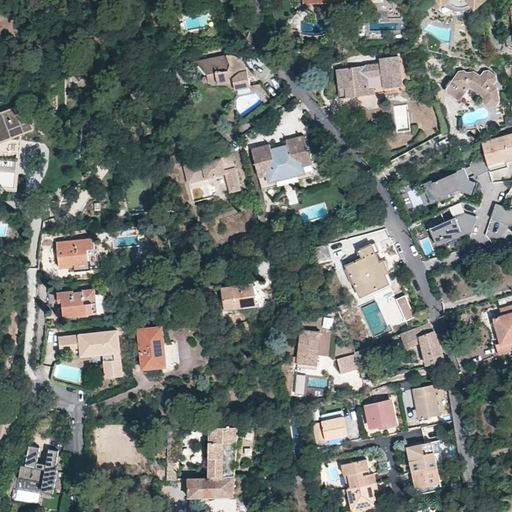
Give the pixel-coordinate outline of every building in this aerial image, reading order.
[(368,0),(369,15),(388,15),(388,18),(402,18),(401,0),(368,0)] [(430,0),(433,6),(437,9),(440,12),(444,14),(447,15),(451,16),(456,16),(460,16),(466,15),(471,12),(479,5),(484,0),(430,0)] [(221,84),(229,83),(233,77),(235,78),(237,80),(238,90),(240,90),(253,87),(251,77),(254,75),(240,60),(237,57),(234,56),(230,55),(225,56),(214,58),(198,61),(210,76),(212,84),(221,82),(221,84)] [(380,63),(359,66),(360,69),(352,70),(352,67),(337,69),(340,98),(343,98),(356,96),(384,92),(384,88),(396,86),(395,81),(401,80),(398,55),(380,58),(380,63)] [(461,98),(469,87),(482,96),(484,104),(487,105),(489,105),(496,103),(499,100),(497,89),(497,87),(492,84),(496,79),(495,74),(488,69),(483,71),(480,75),(474,70),(466,71),(463,70),(458,70),(445,89),(446,92),(457,100),(461,98)] [(0,146),(37,131),(26,103),(0,114),(0,146)] [(484,151),(487,164),(506,159),(511,157),(511,133),(499,137),(484,142),(482,143),(484,151)] [(287,142),(288,147),(271,150),(270,146),(251,149),(261,191),(278,188),(277,181),(297,176),(298,183),(319,178),(316,165),(311,166),(304,138),(287,142)] [(288,147),(287,142),(270,146),(271,150),(288,147)] [(474,159),(469,162),(474,173),(488,169),(487,164),(484,151),(474,159)] [(181,167),(186,186),(224,177),(228,195),(239,192),(229,155),(219,157),(220,160),(201,165),(200,162),(181,167)] [(464,167),(432,184),(438,198),(450,194),(449,190),(459,186),(474,191),(478,180),(468,177),(464,167)] [(298,183),(297,176),(277,181),(278,188),(298,183)] [(511,209),(497,204),(492,219),(507,224),(511,209)] [(466,213),(432,229),(437,240),(462,230),(470,233),(476,217),(466,213)] [(56,243),(59,268),(75,266),(76,271),(90,270),(88,251),(95,250),(94,239),(56,243)] [(317,262),(331,260),(328,244),(315,246),(317,262)] [(388,272),(382,260),(379,262),(371,244),(359,250),(362,258),(345,266),(360,296),(389,283),(384,274),(388,272)] [(221,288),(224,310),(257,305),(254,284),(221,288)] [(70,317),(77,316),(97,314),(95,293),(94,289),(63,292),(57,293),(58,303),(62,302),(63,310),(69,309),(70,317)] [(398,301),(393,289),(375,297),(378,303),(363,309),(376,340),(394,333),(391,325),(406,319),(409,323),(419,318),(409,296),(398,301)] [(352,308),(349,301),(338,306),(341,313),(352,308)] [(511,305),(499,309),(502,315),(493,319),(500,343),(495,344),(499,355),(511,350),(511,305)] [(427,366),(444,360),(437,340),(434,331),(433,329),(429,322),(407,331),(400,334),(404,347),(420,342),(427,366)] [(162,367),(160,357),(159,347),(163,346),(163,343),(161,327),(137,330),(139,338),(141,357),(142,369),(162,367)] [(300,330),(299,341),(297,352),(297,356),(293,356),(293,362),(306,363),(313,364),(313,355),(318,355),(320,332),(300,330)] [(123,376),(118,331),(59,337),(61,353),(75,351),(75,348),(81,347),(93,345),(94,354),(104,353),(104,358),(100,358),(102,378),(123,376)] [(384,347),(386,353),(404,347),(400,334),(390,338),(370,346),(368,347),(370,353),(384,347)] [(164,342),(167,366),(180,364),(177,340),(164,342)] [(337,353),(337,360),(341,373),(358,368),(355,351),(352,347),(348,348),(347,343),(336,346),(338,351),(338,353),(337,353)] [(94,354),(93,345),(81,347),(82,356),(94,354)] [(368,347),(355,351),(358,368),(362,379),(365,379),(382,374),(379,365),(374,366),(370,353),(368,347)] [(303,394),(304,375),(295,374),(294,393),(303,394)] [(435,384),(412,389),(419,419),(431,417),(440,415),(435,393),(437,392),(435,384)] [(366,406),(370,427),(377,426),(379,425),(380,428),(396,424),(391,400),(366,406)] [(342,411),(341,405),(319,409),(320,415),(342,411)] [(0,437),(6,439),(12,412),(0,409),(0,437)] [(347,435),(342,411),(320,415),(309,417),(314,441),(324,439),(326,439),(342,436),(347,435)] [(105,442),(105,446),(124,445),(124,448),(135,448),(135,427),(107,428),(95,428),(95,442),(105,442)] [(208,427),(208,438),(208,472),(208,477),(187,478),(188,497),(200,497),(220,496),(233,495),(238,427),(208,427)] [(413,471),(438,466),(434,446),(433,441),(408,446),(412,466),(413,471)] [(55,471),(56,466),(59,450),(49,449),(46,464),(37,462),(40,447),(29,445),(26,461),(34,462),(33,467),(26,465),(21,465),(18,478),(20,479),(43,483),(42,487),(54,489),(57,472),(55,471)] [(349,474),(352,487),(375,482),(373,472),(369,473),(368,471),(366,459),(342,464),(344,475),(349,474)] [(176,480),(176,478),(176,462),(167,462),(166,480),(176,480)] [(42,487),(43,483),(20,479),(18,490),(55,496),(60,467),(56,466),(55,471),(57,472),(54,489),(42,487)] [(414,475),(418,494),(443,489),(438,466),(413,471),(414,475)] [(347,488),(352,509),(370,505),(377,504),(376,500),(375,497),(378,496),(375,482),(352,487),(347,488)] [(262,488),(254,492),(260,507),(269,503),(262,488)] [(200,497),(201,506),(220,505),(220,496),(200,497)]
